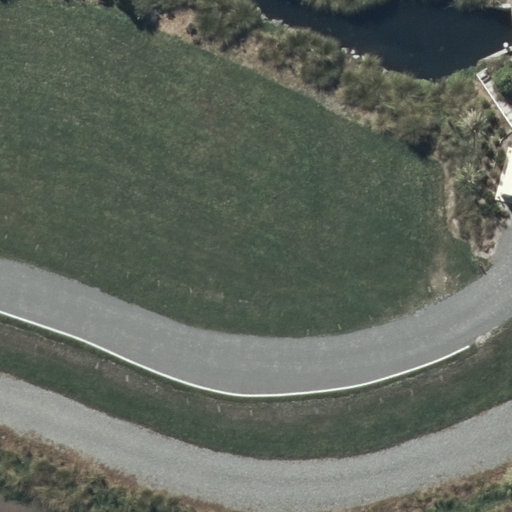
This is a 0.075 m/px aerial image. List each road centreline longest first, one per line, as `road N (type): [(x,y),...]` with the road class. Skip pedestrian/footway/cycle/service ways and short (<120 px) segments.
road 1 (track): [(0,285),(135,340),(259,369),(397,347),(511,277)]
road 2 (track): [(511,421),(371,476),(286,491),(216,483),(134,460),(0,406)]
